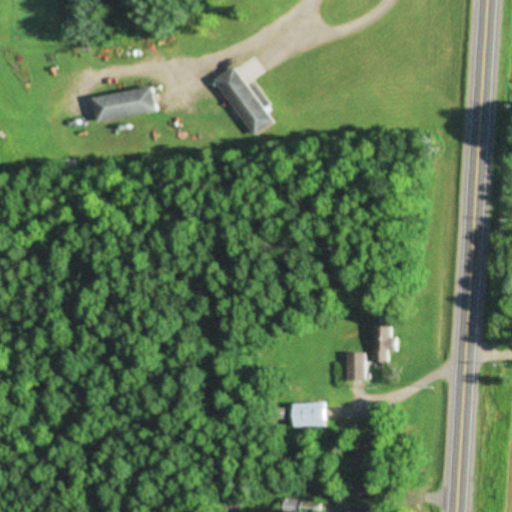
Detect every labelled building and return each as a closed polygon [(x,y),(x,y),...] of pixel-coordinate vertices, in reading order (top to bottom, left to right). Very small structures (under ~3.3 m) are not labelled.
[(275,125),(243,67),(222,79),(254,137),(275,125)] [(162,113),(158,88),(98,97),(101,121),(162,113)] [(379,318),(379,363),(392,363),(392,351),(402,351),(402,337),(396,337),(396,318),(379,318)] [(368,380),(368,354),(351,354),(351,380),(368,380)] [(296,427),(329,427),(329,402),(296,402),(296,427)]
